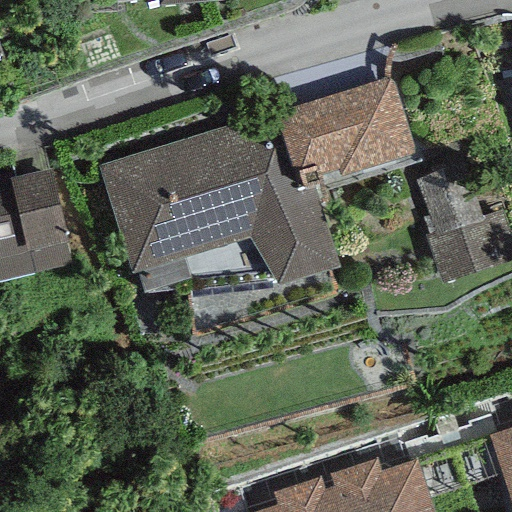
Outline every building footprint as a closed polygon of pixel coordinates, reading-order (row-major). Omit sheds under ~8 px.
[(159,0),(161,20),(220,16),(219,0),(159,0)] [(280,303),(339,282),(304,201),(410,165),(382,84),(276,121),(98,171),(131,284),(250,250),(280,303)] [(469,157),(419,179),(457,271),(508,249),(469,157)] [(3,180),(0,181),(0,288),(72,273),(51,179),(5,189),(3,180)] [(511,511),(511,438),(486,448),(508,511),(511,511)] [(376,467),(276,502),(279,511),(428,511),(414,469),(381,481),(376,467)]
